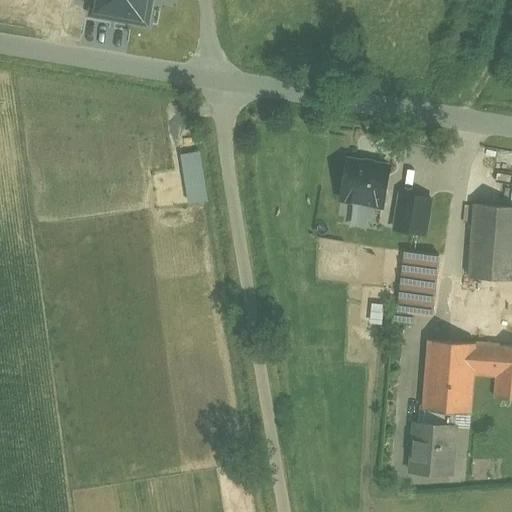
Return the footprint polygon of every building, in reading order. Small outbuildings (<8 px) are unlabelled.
[(102,0),(102,2),(145,10),(146,0),(102,0)] [(205,150),(187,153),(194,203),(212,200),(205,150)] [(383,205),(389,167),(349,160),(342,198),(352,200),(356,205),(368,207),(372,204),(383,205)] [(511,206),(475,203),(469,277),(511,280),(511,206)] [(439,255),(407,251),(400,312),(416,314),(432,316),(439,255)] [(400,312),(394,311),(393,323),(414,325),(416,314),(400,312)] [(511,345),(430,339),(428,372),(442,373),(442,374),(460,375),(460,371),(474,372),(474,374),(497,376),(495,398),(511,399),(511,345)] [(442,373),(428,372),(425,410),(457,412),(471,413),(474,374),(474,372),(460,371),(460,375),(442,374),(442,373)] [(457,412),(425,410),(424,423),(416,422),(411,472),(434,474),(434,469),(452,470),(457,412)]
